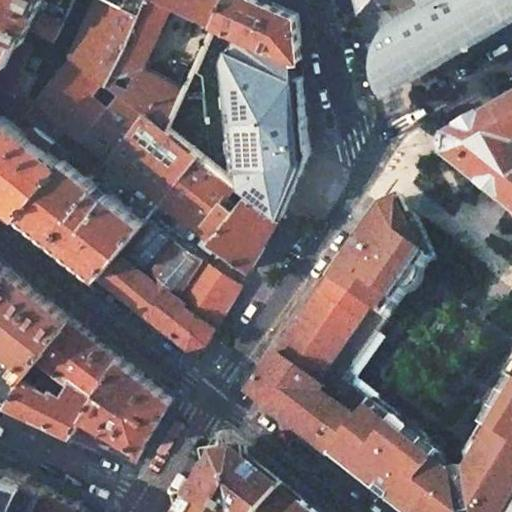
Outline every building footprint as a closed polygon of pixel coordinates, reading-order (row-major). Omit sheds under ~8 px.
[(72,153),(84,138),(124,92),(111,82),(148,0),(99,0),(73,57),(53,48),(52,50),(44,47),(27,39),(20,36),(7,64),(2,75),(0,79),(0,86),(16,94),(18,98),(12,106),(30,120),(37,126),(57,141),(72,153)] [(0,0),(0,26),(20,36),(27,39),(45,0),(0,0)] [(51,0),(63,5),(51,30),(60,34),(75,0),(51,0)] [(178,15),(181,8),(163,0),(148,0),(111,82),(124,92),(169,128),(188,87),(144,67),(169,11),(178,15)] [(163,0),(181,8),(216,23),(226,0),(163,0)] [(226,0),(216,23),(299,61),(302,58),(299,15),(266,0),(226,0)] [(511,0),(433,0),(406,16),(404,12),(397,14),(395,19),(388,33),(387,48),(389,63),(397,79),(403,83),(511,18),(511,0)] [(194,73),(201,77),(210,155),(237,152),(240,184),(251,192),(283,218),(311,153),(302,58),(299,61),(216,23),(194,73)] [(0,79),(2,75),(0,73),(0,61),(7,64),(20,36),(0,26),(0,79)] [(48,37),(44,47),(52,50),(53,48),(58,37),(53,35),(52,37),(48,37)] [(0,120),(4,116),(0,113),(0,100),(11,108),(12,106),(18,98),(16,94),(0,86),(0,120)] [(124,92),(84,138),(162,201),(163,199),(202,153),(169,128),(124,92)] [(511,101),(497,111),(511,135),(511,101)] [(0,194),(23,212),(65,161),(50,149),(57,141),(37,126),(30,134),(23,128),(30,120),(12,106),(11,108),(4,116),(0,120),(0,194)] [(509,209),(511,211),(511,135),(497,111),(479,120),(448,138),(446,159),(483,188),(509,209)] [(267,244),(283,218),(251,192),(242,204),(231,195),(240,184),(202,153),(163,199),(193,223),(252,269),(267,244)] [(65,246),(101,274),(146,220),(68,159),(65,161),(23,212),(65,246)] [(364,247),(356,258),(351,255),(333,281),(392,322),(403,306),(410,296),(436,260),(425,237),(411,207),(406,197),(386,207),(359,244),(364,247)] [(180,241),(193,223),(163,199),(162,201),(149,217),(180,241)] [(207,259),(180,241),(149,217),(146,220),(101,274),(132,298),(151,314),(170,288),(182,295),(207,259)] [(0,257),(0,286),(14,269),(0,257)] [(244,283),(207,259),(182,295),(170,288),(151,314),(191,346),(209,342),(227,311),(244,283)] [(43,292),(14,269),(0,286),(0,337),(25,357),(18,365),(31,375),(74,316),(43,292)] [(252,395),(334,459),(374,407),(383,397),(361,379),(389,340),(382,335),(392,322),(333,281),(252,395)] [(10,402),(75,432),(87,415),(124,355),(96,333),(74,316),(31,375),(10,402)] [(18,365),(0,351),(0,397),(10,402),(31,375),(18,365)] [(147,373),(124,355),(87,415),(110,428),(113,430),(119,433),(145,448),(176,397),(147,373)] [(511,387),(508,393),(486,430),(494,435),(486,450),(511,465),(511,387)] [(456,475),(442,464),(446,458),(399,421),(397,424),(374,407),(334,459),(344,467),(397,509),(401,511),(511,511),(511,465),(486,450),(470,475),(464,486),(453,478),(456,475)] [(101,444),(106,433),(110,428),(87,415),(75,432),(101,444)] [(138,461),(145,448),(119,433),(111,448),(138,461)] [(309,511),(314,507),(245,452),(215,457),(182,511),(309,511)] [(0,511),(79,511),(84,502),(49,486),(30,477),(31,475),(27,473),(26,474),(0,462),(0,511)]
